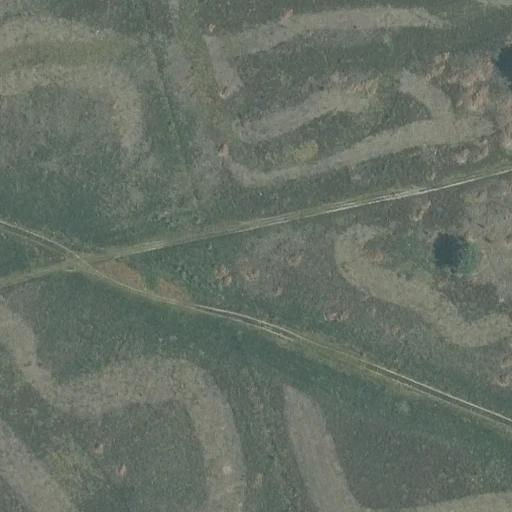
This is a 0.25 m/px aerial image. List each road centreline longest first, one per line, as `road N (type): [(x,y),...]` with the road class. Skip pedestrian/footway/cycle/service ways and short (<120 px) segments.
road 1 (track): [(0,227),(84,257),(136,288),(331,349),(511,426)]
road 2 (track): [(511,168),(371,206),(84,257),(0,286)]
